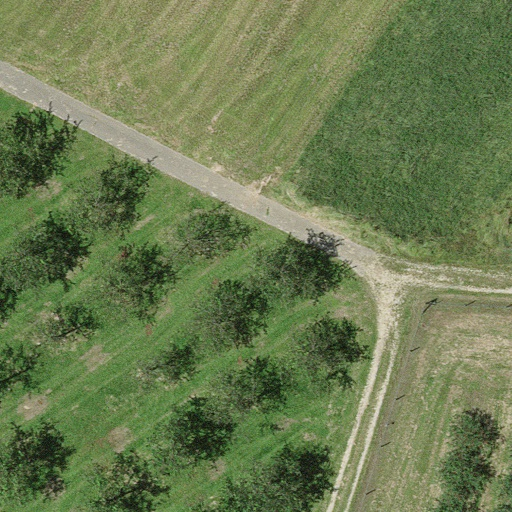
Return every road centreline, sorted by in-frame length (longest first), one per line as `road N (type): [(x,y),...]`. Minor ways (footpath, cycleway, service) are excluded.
road 1 (track): [(0,76),(400,276)]
road 2 (track): [(400,276),(388,353),(339,511)]
